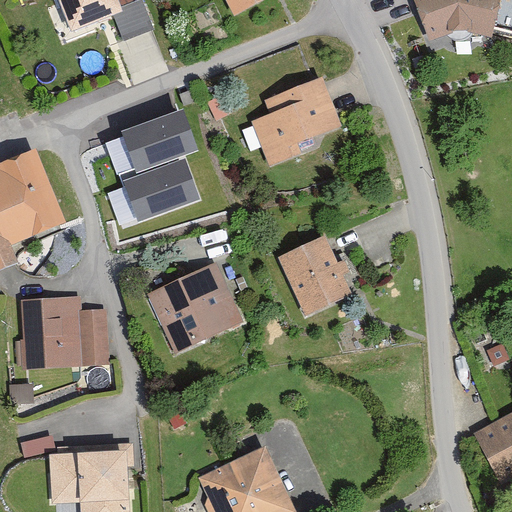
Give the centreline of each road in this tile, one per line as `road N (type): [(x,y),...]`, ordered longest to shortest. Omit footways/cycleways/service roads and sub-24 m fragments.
road 1 (residential): [(136,392),(65,137),(74,119),(354,14)]
road 2 (unclassified): [(462,511),(432,246),(405,132),(354,14)]
